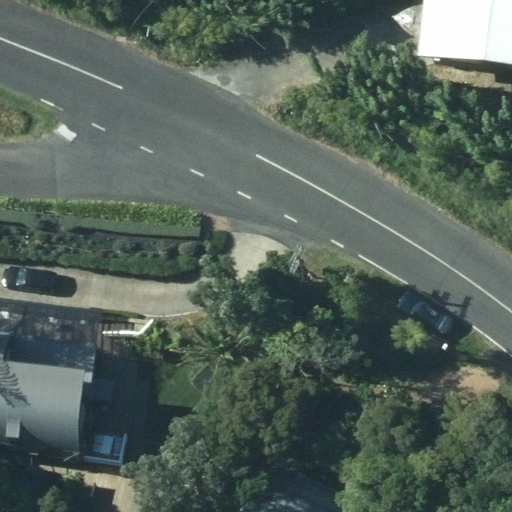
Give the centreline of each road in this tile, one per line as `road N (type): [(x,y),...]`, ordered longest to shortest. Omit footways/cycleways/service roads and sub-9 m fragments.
road 1 (tertiary): [(511,309),(371,212),(213,130)]
road 2 (tertiary): [(213,130),(0,35)]
road 3 (residential): [(0,164),(134,160),(213,130)]
